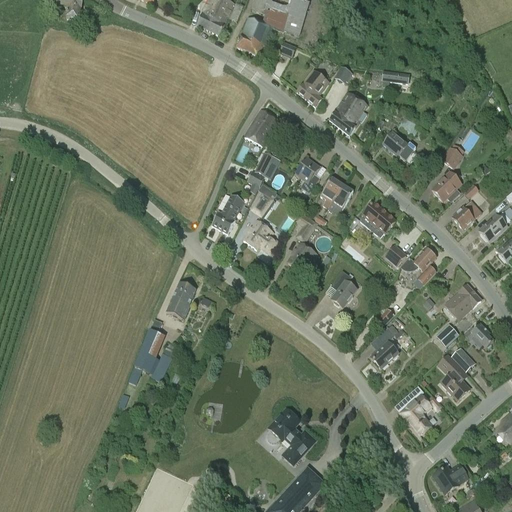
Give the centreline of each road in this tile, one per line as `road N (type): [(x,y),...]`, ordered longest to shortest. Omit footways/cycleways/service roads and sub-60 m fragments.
road 1 (tertiary): [(511,324),(461,259),(272,85)]
road 2 (residential): [(417,468),(338,355),(190,247)]
road 3 (unclassified): [(190,247),(79,148),(38,128),(0,122)]
road 4 (tertiary): [(272,85),(108,0)]
road 5 (residential): [(190,247),(238,137),(272,85)]
road 6 (tertiary): [(417,468),(511,388)]
